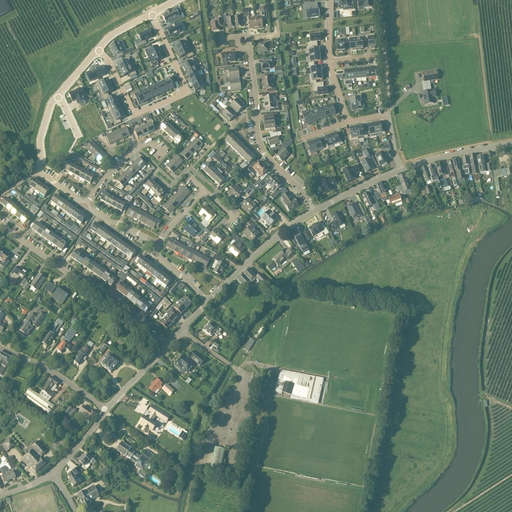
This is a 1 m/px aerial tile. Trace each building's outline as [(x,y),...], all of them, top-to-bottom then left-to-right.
[(0,0),(0,16),(10,12),(3,0),(0,0)] [(349,0),(342,0),(337,1),(338,8),(339,8),(339,10),(343,9),(343,8),(350,7),(349,0)] [(373,9),(371,0),(360,0),(358,0),(358,8),(363,7),(363,10),(373,9)] [(312,4),(302,6),(303,12),(307,11),(308,19),(320,17),(319,11),(316,11),(316,10),(313,10),(312,4)] [(166,15),(163,16),(166,24),(170,22),(171,24),(180,20),(177,12),(181,11),(179,7),(165,13),(166,15)] [(262,18),(255,18),(257,29),(260,29),(260,28),(263,28),(262,21),(267,20),(266,12),(261,13),(262,18)] [(241,16),(234,17),(235,28),(242,27),(241,20),(244,20),(244,17),(243,14),(240,14),(241,16)] [(227,16),(223,16),(224,23),(227,22),(228,29),(235,28),(234,17),(227,18),(227,16)] [(222,19),(215,20),(216,23),(211,23),(212,32),(220,31),(219,27),(223,27),(222,19)] [(179,25),(168,30),(171,38),(179,34),(180,35),(183,34),(179,25)] [(141,42),(136,45),(137,48),(146,44),(145,41),(152,38),(149,30),(138,35),(141,42)] [(320,34),(310,35),(310,39),(306,39),(307,48),(312,47),(317,47),(317,46),(316,46),(316,42),(320,41),(320,39),(321,39),(321,35),(320,35),(320,34)] [(374,48),(375,48),(374,42),(375,42),(375,39),(374,39),(374,35),(364,36),(365,43),(368,42),(369,48),(371,48),(371,49),(375,49),(374,48)] [(362,43),(365,43),(364,36),(355,37),(357,51),(361,50),(361,49),(363,49),(362,43)] [(346,38),(347,45),(350,44),(350,50),(352,50),(353,51),(357,51),(355,37),(346,38)] [(181,44),(175,47),(178,53),(190,47),(185,38),(180,41),(181,44)] [(344,45),(347,45),(346,38),(337,39),(337,43),(336,43),(337,46),(338,46),(338,52),(339,52),(339,53),(342,52),(342,51),(344,51),(344,45)] [(118,42),(110,46),(114,56),(123,52),(118,42)] [(267,45),(267,44),(259,45),(260,49),(259,49),(259,54),(265,54),(264,53),(268,52),(268,48),(270,47),(270,49),(274,49),(273,43),(270,43),(270,44),(267,45)] [(150,47),(144,50),(148,59),(160,53),(158,47),(152,50),(150,47)] [(190,47),(178,53),(180,58),(186,55),(188,59),(194,56),(190,47)] [(309,51),(309,57),(320,55),(320,51),(319,51),(319,49),(313,50),(312,47),(307,48),(306,48),(306,51),(309,51)] [(160,53),(148,59),(152,67),(158,64),(157,61),(163,59),(160,53)] [(227,63),(235,62),(234,53),(228,54),(228,53),(221,54),(222,59),(226,58),(227,63)] [(320,55),(309,57),(310,63),(308,63),(308,66),(314,65),(314,62),(320,62),(320,60),(321,60),(320,55)] [(124,63),(118,66),(121,72),(129,68),(132,66),(128,57),(123,60),(124,63)] [(188,64),(183,66),(186,72),(197,67),(193,58),(187,61),(188,64)] [(262,70),(262,72),(263,73),(266,72),(266,71),(266,69),(270,69),(269,65),(272,64),(271,59),(264,60),(264,63),(261,63),(262,70)] [(89,72),(87,73),(90,82),(93,80),(104,75),(100,66),(96,68),(95,65),(92,67),(89,70),(90,72),(89,72)] [(311,69),(311,75),(322,74),(322,70),(321,70),(321,68),(315,68),(314,65),(308,66),(308,69),(311,69)] [(129,68),(121,72),(123,77),(129,74),(131,77),(136,75),(132,66),(129,68)] [(225,79),(226,82),(239,80),(239,79),(240,79),(238,69),(237,69),(237,68),(233,68),(233,66),(224,68),(224,70),(224,72),(228,72),(229,79),(225,79)] [(197,67),(186,72),(189,76),(198,72),(199,72),(197,67)] [(379,73),(376,73),(376,69),(370,69),(371,78),(376,78),(376,83),(380,82),(379,73)] [(436,71),(423,73),(424,82),(427,82),(438,80),(436,71)] [(198,72),(189,76),(191,81),(200,77),(198,72)] [(262,78),(263,84),(273,83),(272,79),(275,79),(274,73),(267,74),(265,74),(265,78),(262,78)] [(310,84),(313,84),(316,84),(316,81),(322,80),(322,78),(323,78),(322,74),(311,75),(309,75),(310,84)] [(172,76),(164,80),(165,82),(169,91),(174,88),(172,83),(175,82),(172,76)] [(200,77),(191,81),(193,86),(203,81),(201,77),(200,77)] [(101,80),(96,83),(99,91),(111,86),(108,80),(103,83),(101,80)] [(240,91),(241,91),(240,81),(239,81),(239,80),(226,82),(226,84),(230,84),(231,91),(227,91),(227,94),(240,92),(240,91)] [(193,86),(196,92),(199,90),(199,92),(203,90),(203,88),(206,87),(203,81),(193,86)] [(424,82),(422,83),(424,93),(423,93),(423,97),(424,102),(425,106),(433,104),(432,99),(436,98),(435,91),(431,91),(429,81),(427,82),(424,82)] [(165,82),(160,85),(164,93),(169,91),(165,82)] [(263,90),(269,90),(269,93),(276,92),(276,89),(273,89),(273,83),(263,84),(263,90)] [(316,84),(313,84),(314,93),(318,92),(318,96),(328,95),(328,93),(329,93),(328,90),(327,90),(327,88),(322,88),(322,83),(323,83),(316,84)] [(160,85),(155,87),(159,95),(164,93),(160,85)] [(111,86),(99,91),(103,99),(109,97),(108,94),(113,91),(111,86)] [(155,87),(150,89),(154,97),(159,95),(155,87)] [(80,88),(69,94),(73,101),(77,99),(79,103),(80,106),(85,104),(84,101),(85,101),(83,97),(84,96),(80,88)] [(150,89),(145,91),(149,100),(154,97),(150,89)] [(145,91),(140,94),(144,102),(149,100),(145,91)] [(139,92),(131,95),(133,101),(136,100),(139,105),(144,102),(140,94),(139,92)] [(264,98),(265,104),(275,103),(274,97),(277,97),(277,94),(270,94),(270,97),(264,98)] [(350,106),(361,104),(360,98),(362,98),(362,95),(355,96),(356,99),(350,100),(350,102),(349,102),(350,106)] [(228,103),(227,104),(236,114),(237,113),(238,113),(245,107),(244,106),(245,105),(235,96),(233,97),(236,100),(231,105),(228,103)] [(109,97),(103,99),(107,108),(117,103),(118,102),(116,97),(110,99),(109,97)] [(117,103),(107,108),(109,113),(120,108),(117,103)] [(275,109),(275,103),(265,104),(265,110),(272,109),(272,112),(279,111),(279,108),(275,109)] [(236,114),(227,104),(225,106),(228,109),(223,114),(220,111),(218,113),(228,122),(229,121),(229,122),(236,115),(235,114),(236,114)] [(362,104),(361,104),(350,106),(351,110),(352,110),(352,112),(359,111),(359,112),(363,111),(362,104)] [(326,107),(327,108),(330,116),(335,114),(333,109),(334,109),(332,105),(327,107),(326,107)] [(86,107),(75,113),(80,124),(83,123),(84,125),(89,122),(88,120),(92,118),(86,107)] [(120,108),(109,113),(112,117),(122,113),(120,108)] [(306,125),(311,123),(308,115),(306,111),(302,113),(302,114),(303,116),(306,125)] [(122,113),(112,117),(115,126),(121,123),(120,120),(125,118),(123,112),(122,113)] [(264,118),(264,124),(274,123),(274,119),(278,119),(277,113),(269,114),(270,118),(264,118)] [(92,127),(83,131),(88,139),(99,133),(95,126),(97,125),(96,122),(90,124),(92,127)] [(160,128),(165,132),(170,126),(165,122),(160,128)] [(378,123),(374,124),(376,137),(376,134),(382,133),(382,136),(385,135),(384,129),(381,130),(380,124),(378,124),(378,123)] [(152,124),(146,126),(149,134),(155,131),(152,124)] [(366,132),(367,139),(376,137),(374,124),(370,125),(370,126),(368,126),(369,132),(366,132)] [(146,126),(140,129),(143,136),(149,134),(146,126)] [(165,132),(169,136),(174,131),(170,126),(165,132)] [(360,126),(356,127),(358,140),(358,138),(364,137),(364,139),(367,139),(366,132),(363,133),(362,127),(360,127),(360,126)] [(126,127),(119,130),(123,139),(130,136),(126,127)] [(356,127),(352,128),(352,129),(350,129),(351,135),(348,136),(349,142),(358,140),(356,127)] [(140,129),(134,132),(138,139),(143,136),(140,129)] [(119,130),(113,133),(117,142),(123,139),(119,130)] [(169,136),(174,141),(179,135),(174,131),(169,136)] [(117,142),(113,133),(106,136),(110,145),(117,142)] [(272,134),(270,134),(271,139),(268,140),(270,147),(279,144),(281,143),(279,136),(281,136),(280,133),(278,133),(272,134)] [(334,134),(330,135),(334,146),(339,143),(340,146),(343,145),(341,139),(338,140),(336,134),(334,135),(334,134)] [(179,135),(174,141),(178,145),(184,139),(179,135)] [(225,141),(230,146),(236,139),(232,135),(225,141)] [(327,144),(324,145),(326,151),(329,150),(328,148),(334,146),(330,135),(326,137),(326,138),(325,138),(327,144)] [(203,145),(196,139),(191,144),(197,151),(203,145)] [(230,146),(235,151),(241,144),(236,139),(230,146)] [(289,155),(284,150),(286,148),(286,149),(291,144),(288,140),(283,145),(278,150),(281,152),(276,157),(282,162),(289,155)] [(313,142),(317,152),(322,150),(323,152),(326,151),(324,145),(321,146),(319,140),(317,141),(317,140),(313,142)] [(85,149),(91,154),(98,147),(92,142),(85,149)] [(313,142),(309,143),(309,144),(307,145),(309,150),(307,152),(309,157),(312,156),(311,154),(317,152),(313,142)] [(191,144),(185,150),(192,156),(197,151),(191,144)] [(239,155),(246,149),(241,144),(235,151),(239,155)] [(91,154),(96,159),(103,152),(98,147),(91,154)] [(239,155),(244,160),(250,153),(246,149),(239,155)] [(188,161),(192,156),(185,150),(181,154),(188,161)] [(212,157),(216,161),(221,157),(215,150),(208,157),(210,159),(212,157)] [(368,151),(363,153),(367,159),(372,157),(368,151)] [(383,153),(376,156),(381,166),(382,166),(383,167),(387,165),(387,163),(388,163),(387,160),(391,158),(388,151),(383,154),(383,153)] [(102,164),(108,157),(103,152),(96,159),(102,164)] [(249,165),(255,158),(250,153),(244,160),(249,165)] [(473,179),(478,178),(477,174),(478,174),(478,171),(477,167),(475,155),(469,156),(471,165),(471,168),(473,168),(474,172),(474,173),(472,174),(473,179)] [(176,156),(171,161),(177,168),(183,162),(176,156)] [(484,156),(477,157),(478,168),(480,174),(492,172),(490,164),(486,165),(485,165),(484,156)] [(139,159),(135,164),(140,169),(145,165),(139,159)] [(368,159),(361,163),(366,173),(373,169),(368,159)] [(458,160),(453,161),(455,172),(457,178),(458,181),(465,180),(464,172),(460,173),(458,160)] [(173,173),(177,168),(171,161),(166,166),(173,173)] [(455,172),(453,161),(448,163),(452,180),(454,188),(459,186),(458,181),(457,178),(455,172)] [(247,169),(254,176),(256,174),(264,166),(260,162),(257,165),(254,162),(247,169)] [(73,166),(67,163),(64,170),(69,173),(73,166)] [(201,169),(205,173),(210,167),(206,163),(201,169)] [(135,164),(130,168),(136,174),(140,169),(135,164)] [(443,164),(435,166),(437,176),(445,175),(443,164)] [(69,173),(74,176),(78,169),(73,166),(69,173)] [(266,177),(264,175),(268,170),(268,169),(266,167),(265,167),(264,166),(256,174),(260,178),(253,186),(256,189),(258,186),(257,186),(258,185),(266,177)] [(350,168),(343,172),(348,183),(356,179),(354,175),(359,173),(356,166),(351,169),(350,168)] [(438,182),(433,166),(427,168),(432,184),(438,182)] [(205,173),(210,178),(215,172),(210,167),(205,173)] [(229,176),(231,178),(235,173),(229,167),(226,169),(227,169),(231,173),(229,176)] [(133,180),(138,176),(136,174),(130,168),(126,173),(131,178),(133,180)] [(425,183),(427,183),(428,186),(432,184),(426,168),(421,170),(425,183)] [(496,192),(500,192),(498,181),(499,181),(498,179),(511,175),(511,174),(510,168),(492,172),(494,182),(496,192)] [(74,176),(80,179),(84,171),(78,169),(74,176)] [(80,179),(85,181),(89,174),(84,171),(80,179)] [(210,178),(214,182),(220,176),(215,172),(210,178)] [(126,173),(121,177),(127,183),(131,178),(126,173)] [(90,184),(94,177),(89,174),(85,181),(90,184)] [(402,195),(404,194),(404,195),(411,193),(406,180),(410,178),(409,174),(404,176),(404,175),(399,177),(401,186),(399,187),(402,195)] [(219,186),(224,180),(220,176),(214,182),(219,186)] [(269,181),(266,179),(259,186),(262,189),(266,184),(270,188),(278,180),(274,176),(269,181)] [(121,190),(123,188),(123,187),(127,183),(121,177),(117,182),(118,183),(114,187),(121,190)] [(336,184),(333,178),(328,180),(328,179),(320,182),(325,194),(333,190),(331,186),(336,184)] [(32,188),(35,190),(40,184),(34,180),(30,187),(32,188)] [(146,186),(150,190),(156,185),(151,180),(146,186)] [(270,188),(274,193),(270,197),(273,200),(280,193),(277,190),(283,185),(278,180),(270,188)] [(448,187),(446,180),(441,181),(441,182),(443,188),(444,192),(451,190),(450,188),(448,187)] [(377,194),(374,195),(377,201),(387,197),(386,194),(387,194),(386,192),(383,183),(376,186),(379,192),(379,193),(377,194)] [(37,192),(40,194),(44,187),(40,184),(35,190),(37,192)] [(150,190),(155,195),(160,189),(156,185),(150,190)] [(242,192),(235,186),(228,194),(236,201),(243,193),(242,192)] [(45,198),(50,191),(44,187),(40,194),(45,198)] [(183,187),(178,192),(185,198),(190,193),(189,192),(183,187)] [(169,195),(166,192),(165,193),(160,189),(155,195),(153,197),(156,199),(158,198),(159,199),(161,201),(164,198),(165,199),(169,195)] [(25,196),(28,199),(30,198),(33,193),(30,190),(26,195),(27,195),(25,196)] [(100,201),(106,204),(109,196),(105,194),(106,192),(103,190),(99,198),(101,199),(100,201)] [(138,190),(135,192),(132,195),(135,198),(137,195),(142,200),(143,198),(139,194),(140,192),(138,190)] [(180,204),(185,198),(178,192),(173,197),(180,204)] [(363,196),(362,196),(366,204),(368,208),(373,205),(374,208),(378,206),(374,198),(371,199),(368,193),(366,194),(365,194),(363,195),(363,196)] [(124,196),(129,199),(127,201),(130,203),(133,198),(125,194),(124,196)] [(288,194),(282,198),(286,205),(285,205),(289,212),(298,206),(294,200),(293,201),(288,194)] [(399,195),(389,198),(392,206),(395,205),(396,207),(402,205),(402,203),(399,195)] [(51,203),(56,206),(61,199),(56,196),(51,203)] [(106,204),(111,207),(115,199),(109,196),(106,204)] [(173,197),(168,202),(175,209),(180,204),(173,197)] [(1,204),(6,208),(11,202),(6,198),(1,204)] [(255,201),(253,202),(249,198),(241,206),(249,214),(258,204),(255,201)] [(61,210),(66,203),(61,199),(56,206),(61,210)] [(111,207),(116,209),(120,202),(115,199),(111,207)] [(10,213),(15,207),(11,202),(6,208),(10,213)] [(122,212),(125,205),(120,202),(116,209),(122,212)] [(157,208),(153,206),(152,207),(148,202),(146,204),(150,208),(155,211),(157,208)] [(175,209),(168,202),(163,208),(170,214),(175,209)] [(61,210),(66,213),(71,206),(66,203),(61,210)] [(354,204),(347,208),(353,220),(359,217),(359,218),(365,215),(360,204),(355,206),(354,204)] [(49,216),(51,213),(46,210),(48,207),(45,205),(41,210),(49,216)] [(272,213),(275,210),(270,205),(266,209),(269,211),(261,219),(270,227),(277,219),(272,213)] [(71,217),(76,210),(71,206),(66,213),(71,217)] [(10,213),(15,217),(20,211),(15,207),(10,213)] [(127,215),(134,219),(138,210),(131,207),(127,215)] [(206,207),(199,215),(204,220),(201,224),(206,229),(210,225),(207,222),(212,218),(213,219),(216,216),(206,207)] [(71,217),(76,221),(81,214),(76,210),(71,217)] [(138,210),(134,219),(140,222),(145,214),(138,210)] [(15,217),(20,221),(25,215),(20,211),(15,217)] [(333,231),(345,225),(338,212),(331,216),(334,222),(330,225),(333,231)] [(86,217),(81,214),(76,221),(81,224),(86,217)] [(140,222),(146,226),(151,217),(145,214),(140,222)] [(27,227),(32,220),(30,218),(30,219),(25,215),(20,221),(24,225),(25,225),(27,227)] [(153,230),(155,227),(158,228),(161,222),(157,219),(156,220),(151,217),(146,226),(153,230)] [(259,234),(254,229),(257,225),(251,219),(247,224),(251,227),(243,235),(252,242),(259,234)] [(370,223),(373,228),(379,226),(376,220),(370,223)] [(192,222),(184,230),(192,238),(196,234),(197,235),(201,232),(202,233),(204,231),(207,234),(209,232),(206,229),(201,224),(197,227),(192,222)] [(326,229),(323,230),(319,222),(308,229),(313,238),(317,236),(318,237),(324,233),(325,236),(329,234),(326,229)] [(31,230),(37,234),(42,227),(36,223),(31,230)] [(91,231),(95,234),(101,227),(96,224),(91,231)] [(75,228),(72,226),(71,227),(69,230),(78,236),(82,231),(78,228),(76,231),(74,229),(75,228)] [(46,230),(42,227),(37,234),(42,237),(46,230)] [(106,231),(101,227),(95,234),(101,238),(106,231)] [(205,235),(200,241),(203,243),(208,238),(209,238),(217,245),(224,237),(216,229),(212,234),(209,232),(207,234),(205,235)] [(42,237),(47,241),(51,234),(46,230),(42,237)] [(66,234),(72,237),(70,240),(74,242),(77,238),(68,231),(66,234)] [(111,234),(106,231),(101,238),(106,241),(111,234)] [(295,239),(292,240),(295,245),(297,244),(303,254),(304,256),(310,253),(309,251),(305,243),(310,241),(305,231),(300,234),(300,235),(294,238),(295,239)] [(53,232),(51,234),(47,241),(52,244),(57,238),(53,235),(55,233),(53,232)] [(81,238),(89,244),(91,241),(92,239),(90,239),(90,236),(85,232),(81,238)] [(106,241),(111,245),(116,238),(111,234),(106,241)] [(230,238),(232,240),(235,243),(228,251),(236,258),(244,250),(238,245),(242,241),(236,236),(234,234),(230,238)] [(52,244),(57,248),(61,241),(57,238),(52,244)] [(111,245),(116,249),(121,241),(116,238),(111,245)] [(86,247),(88,245),(79,239),(76,244),(79,246),(81,244),(86,247)] [(165,247),(172,251),(177,242),(170,239),(165,247)] [(62,251),(66,245),(61,241),(57,248),(62,251)] [(121,252),(126,245),(121,241),(116,249),(121,252)] [(183,246),(177,242),(172,251),(179,254),(183,246)] [(121,252),(126,256),(131,249),(126,245),(121,252)] [(179,254),(186,258),(190,250),(183,246),(179,254)] [(9,262),(7,260),(11,255),(5,251),(1,248),(0,249),(0,259),(4,263),(1,266),(4,269),(9,262)] [(77,249),(71,258),(76,262),(81,254),(82,252),(77,249)] [(136,252),(131,249),(126,256),(131,259),(136,252)] [(273,261),(266,266),(269,270),(276,264),(278,266),(287,259),(288,260),(295,254),(290,249),(284,255),(282,252),(272,260),(273,261)] [(190,250),(186,258),(192,262),(197,253),(190,250)] [(192,262),(199,265),(203,257),(197,253),(192,262)] [(86,258),(81,254),(76,262),(81,265),(86,258)] [(214,260),(218,262),(213,273),(220,276),(222,273),(223,274),(227,267),(222,264),(225,259),(217,255),(214,260)] [(147,261),(142,257),(137,264),(142,268),(147,261)] [(210,260),(203,257),(199,265),(205,269),(210,260)] [(81,265),(86,269),(91,262),(86,258),(81,265)] [(127,264),(125,263),(126,262),(123,260),(121,263),(120,263),(119,265),(124,269),(126,267),(127,264)] [(296,265),(301,272),(304,270),(297,260),(292,264),(294,267),(296,265)] [(142,268),(147,272),(152,265),(147,261),(142,268)] [(91,272),(96,265),(91,262),(86,269),(91,272)] [(91,272),(96,276),(101,269),(96,265),(91,272)] [(152,276),(157,269),(152,265),(147,272),(150,274),(149,276),(150,277),(152,276)] [(21,269),(19,267),(17,269),(15,267),(14,268),(10,274),(13,276),(14,274),(23,280),(28,273),(22,268),(21,269)] [(122,272),(125,274),(126,275),(127,273),(130,270),(129,269),(126,267),(124,269),(123,270),(122,272)] [(101,280),(106,272),(101,269),(96,276),(101,280)] [(162,273),(157,269),(152,276),(157,280),(162,273)] [(248,269),(243,274),(242,274),(235,280),(244,290),(255,279),(266,291),(271,286),(260,275),(256,278),(248,269)] [(101,280),(106,283),(111,276),(106,272),(101,280)] [(121,279),(124,282),(127,277),(129,275),(127,273),(126,275),(125,274),(121,279)] [(157,280),(161,283),(167,277),(162,273),(157,280)] [(39,274),(30,286),(37,291),(45,279),(39,274)] [(111,287),(116,279),(111,276),(106,283),(111,287)] [(172,280),(167,277),(161,283),(160,285),(165,289),(172,280)] [(51,294),(56,288),(49,283),(44,289),(51,294)] [(126,288),(124,285),(122,284),(119,287),(116,290),(121,294),(126,288)] [(178,286),(176,284),(169,293),(171,295),(177,288),(181,290),(184,286),(181,284),(178,286)] [(70,293),(60,286),(55,294),(65,301),(70,293)] [(121,294),(126,298),(131,292),(126,288),(121,294)] [(166,294),(162,291),(160,293),(156,290),(154,293),(162,299),(166,294)] [(136,295),(131,292),(126,298),(131,302),(136,295)] [(157,305),(161,300),(153,294),(151,296),(156,300),(154,303),(157,305)] [(131,302),(136,306),(141,299),(136,295),(131,302)] [(183,300),(180,303),(186,309),(191,304),(184,297),(181,299),(183,300)] [(165,298),(162,301),(169,307),(171,305),(165,298)] [(136,306),(141,310),(146,303),(141,299),(136,306)] [(169,307),(162,301),(160,304),(166,310),(169,307)] [(146,303),(141,310),(145,314),(151,307),(146,303)] [(177,306),(176,305),(173,307),(181,315),(186,309),(180,303),(177,306)] [(158,312),(156,309),(150,317),(152,319),(158,312)] [(168,316),(166,318),(172,324),(177,319),(169,312),(167,314),(168,316)] [(36,318),(31,314),(26,322),(19,331),(25,335),(32,325),(37,329),(45,317),(39,313),(36,318)] [(161,320),(159,323),(167,330),(172,324),(166,318),(163,321),(161,320)] [(61,327),(64,322),(59,319),(55,324),(49,332),(42,343),(47,347),(55,336),(61,327)] [(221,331),(217,328),(216,329),(210,323),(204,331),(211,337),(214,334),(217,337),(221,331)] [(61,354),(65,349),(68,350),(71,346),(68,344),(72,339),(66,336),(62,342),(62,343),(57,351),(61,354)] [(248,352),(255,342),(249,338),(242,348),(245,351),(248,352)] [(217,349),(220,345),(215,341),(212,345),(217,349)] [(105,349),(107,347),(104,344),(98,351),(101,354),(105,349)] [(86,355),(91,348),(87,345),(85,348),(83,347),(81,351),(86,355)] [(206,360),(199,354),(198,355),(194,352),(189,357),(200,367),(206,360)] [(85,357),(79,353),(73,362),(79,366),(85,357)] [(109,356),(101,365),(110,373),(118,364),(109,356)] [(190,364),(185,358),(184,359),(181,356),(175,364),(174,366),(183,374),(185,371),(188,374),(194,367),(190,364)] [(0,374),(2,371),(3,372),(10,359),(6,357),(0,367),(0,374)] [(318,402),(323,379),(281,370),(279,378),(276,386),(274,392),(282,394),(282,393),(291,396),(291,395),(293,395),(306,400),(318,402)] [(54,385),(56,387),(58,383),(51,378),(48,381),(49,381),(42,391),(39,395),(30,389),(24,397),(49,414),(54,406),(52,405),(48,402),(55,394),(53,392),(51,390),(54,385)] [(162,388),(161,386),(162,385),(157,379),(152,385),(149,389),(154,394),(158,390),(159,391),(162,388)] [(167,385),(162,390),(169,397),(174,391),(167,385)] [(144,415),(140,421),(144,425),(143,428),(147,430),(149,429),(152,432),(158,425),(154,422),(159,416),(167,421),(170,416),(154,405),(150,410),(154,413),(149,419),(144,415)] [(97,414),(86,406),(80,415),(86,419),(85,419),(90,423),(97,414)] [(72,419),(78,412),(74,409),(73,410),(69,407),(64,413),(72,419)] [(47,428),(41,434),(44,437),(50,431),(47,428)] [(9,452),(14,447),(14,446),(16,444),(9,437),(0,445),(0,446),(6,453),(8,451),(9,452)] [(31,450),(22,460),(35,474),(45,464),(39,458),(46,451),(37,442),(30,448),(31,450)] [(140,470),(137,474),(144,479),(147,475),(143,472),(151,461),(143,455),(141,457),(135,453),(131,450),(131,449),(122,443),(116,452),(125,458),(126,457),(130,460),(136,464),(134,467),(140,470)] [(215,448),(211,472),(221,474),(226,450),(215,448)] [(90,466),(92,464),(94,466),(97,463),(91,458),(89,461),(84,456),(78,462),(84,467),(87,464),(90,466)] [(16,468),(11,458),(7,460),(9,465),(8,465),(11,470),(16,468)] [(7,469),(6,469),(5,467),(3,462),(0,463),(0,464),(2,468),(3,468),(10,481),(15,479),(11,471),(9,472),(7,469)] [(1,470),(4,476),(1,478),(4,484),(10,481),(3,468),(2,468),(3,470),(1,470)] [(81,474),(78,469),(72,472),(67,475),(70,480),(69,480),(74,487),(79,484),(77,480),(79,478),(78,476),(81,474)] [(92,504),(90,501),(99,496),(96,491),(94,487),(78,496),(80,500),(85,508),(89,506),(89,505),(92,504)]
